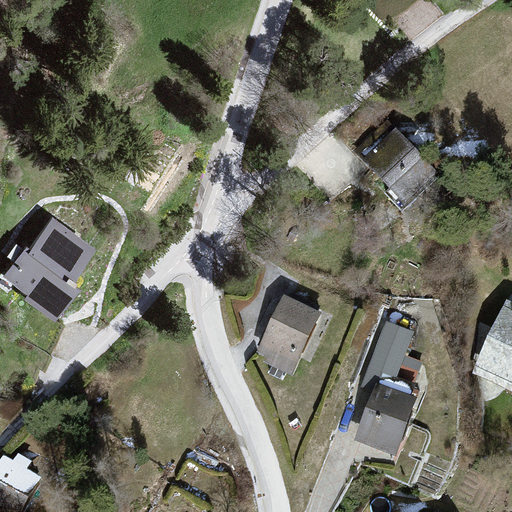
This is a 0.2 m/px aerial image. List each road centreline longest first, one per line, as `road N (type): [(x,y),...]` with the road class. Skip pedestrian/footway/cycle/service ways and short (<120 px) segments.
road 1 (residential): [(511,5),(360,102),(196,247)]
road 2 (residential): [(196,247),(0,452)]
road 3 (residential): [(196,247),(220,360),(275,511)]
road 4 (residential): [(282,0),(196,247)]
